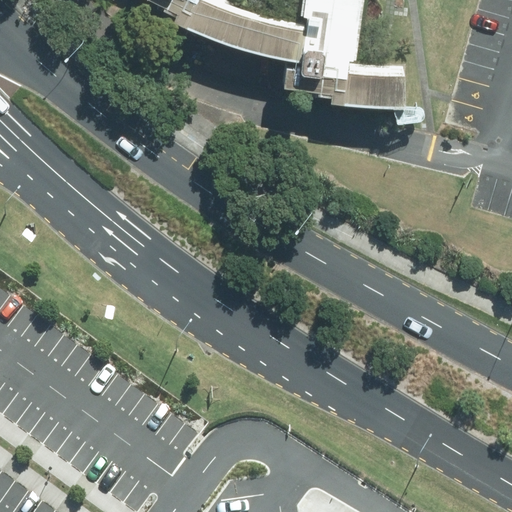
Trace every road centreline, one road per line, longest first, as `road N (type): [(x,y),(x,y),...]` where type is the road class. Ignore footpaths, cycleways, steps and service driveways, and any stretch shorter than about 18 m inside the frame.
road 1 (secondary): [(0,34),(311,257),(511,365)]
road 2 (secondary): [(511,487),(307,361),(44,166)]
